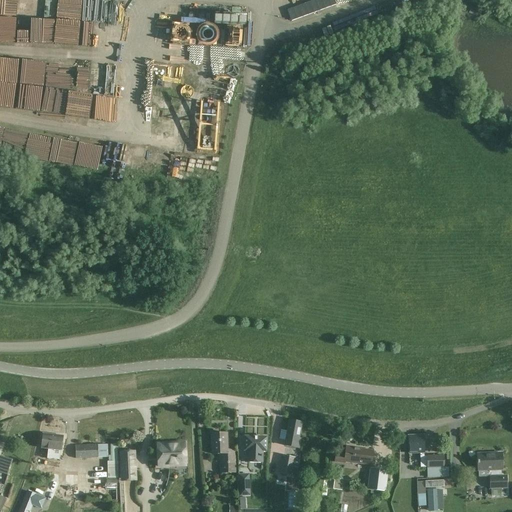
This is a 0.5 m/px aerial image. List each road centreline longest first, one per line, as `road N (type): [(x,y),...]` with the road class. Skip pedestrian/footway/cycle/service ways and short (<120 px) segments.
road 1 (tertiary): [(511,388),(384,392),(204,363),(64,374),(0,366)]
road 2 (unclassified): [(0,404),(62,413),(209,396),(277,406)]
road 3 (unclassified): [(511,395),(435,423),(351,419)]
